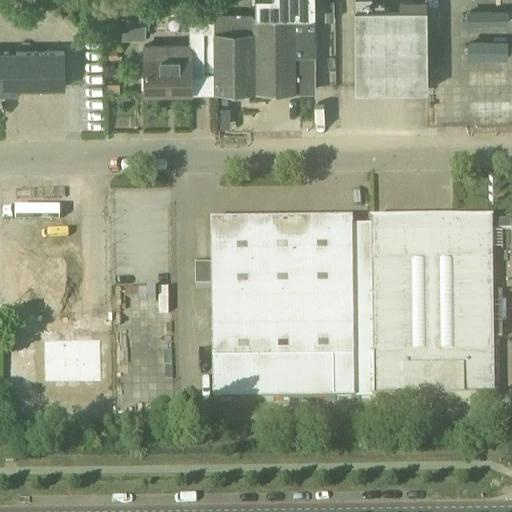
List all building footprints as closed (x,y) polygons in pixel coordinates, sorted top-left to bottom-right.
[(237,31),(214,31),(214,76),(215,91),(313,91),(313,68),(315,68),(314,0),(255,0),(255,14),(252,14),(252,13),(237,14),(237,31)] [(355,0),(355,8),(354,8),(355,89),(428,89),(427,7),(372,8),(371,0),(355,0)] [(511,20),(511,9),(473,11),(473,23),(511,20)] [(115,18),(102,18),(103,37),(146,36),(145,17),(115,18)] [(159,54),(145,55),(145,92),(191,92),(191,77),(214,76),(214,31),(214,23),(191,23),(190,23),(190,47),(189,47),(189,48),(159,49),(159,54)] [(511,56),(511,38),(473,38),(473,56),(511,56)] [(109,48),(109,59),(118,59),(118,48),(109,48)] [(0,51),(0,93),(18,93),(18,87),(65,87),(65,51),(0,51)] [(230,107),(219,107),(219,117),(229,117),(230,107)] [(492,220),(374,222),(377,401),(494,400),(494,339),(501,339),(501,294),(493,294),(492,230),(492,220)] [(511,220),(492,220),(492,230),(511,230),(511,220)] [(352,221),(332,222),(337,402),(377,401),(374,222),(371,222),(371,227),(352,227),(352,221)] [(211,267),(195,267),(195,290),(211,290),(212,403),(337,402),(332,222),(210,223),(211,267)] [(113,316),(92,316),(92,337),(113,337),(113,316)] [(98,379),(97,339),(42,340),(42,380),(98,379)]
